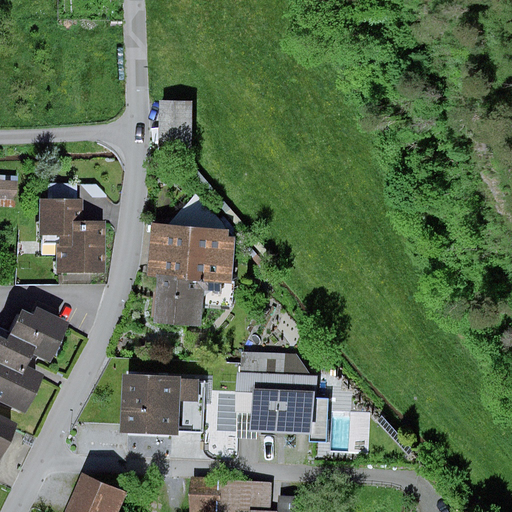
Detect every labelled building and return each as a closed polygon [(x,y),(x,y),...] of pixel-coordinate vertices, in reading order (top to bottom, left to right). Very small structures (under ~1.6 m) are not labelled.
[(191,102),(160,102),(159,148),(191,148),(191,102)] [(18,177),(0,175),(0,199),(17,200),(18,177)] [(48,184),(48,200),(77,201),(77,184),(48,184)] [(48,200),(39,201),(39,238),(59,238),(59,275),(106,275),(106,222),(84,222),(83,200),(77,201),(48,200)] [(228,229),(150,222),(144,277),(156,278),(152,323),(199,328),(202,289),(220,290),(220,281),(231,282),(235,237),(227,236),(228,229)] [(0,406),(22,418),(40,381),(24,373),(32,358),(47,365),(67,326),(35,311),(31,318),(21,313),(10,336),(0,331),(0,406)] [(296,355),(241,352),(237,413),(250,414),(249,433),(309,436),(308,443),(327,444),(330,398),(317,397),(318,376),(309,376),(296,355)] [(179,376),(123,374),(120,432),(177,435),(177,432),(179,379),(179,376)] [(205,379),(179,379),(177,432),(203,433),(205,379)] [(19,425),(0,415),(0,460),(1,461),(19,425)] [(81,471),(63,511),(118,511),(128,491),(81,471)] [(217,511),(219,481),(191,480),(188,511),(217,511)] [(219,481),(217,511),(269,511),(270,483),(219,481)] [(301,511),(302,498),(278,497),(277,511),(301,511)]
